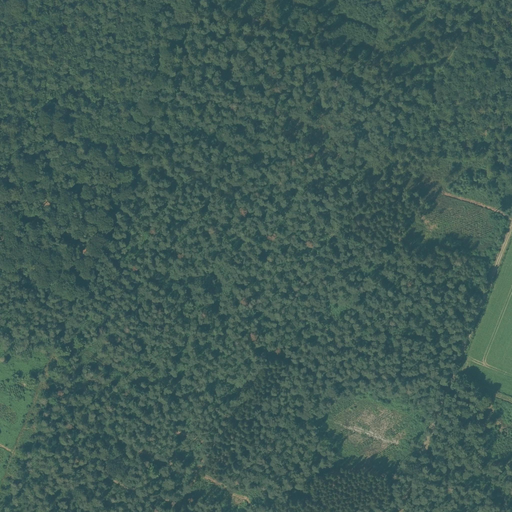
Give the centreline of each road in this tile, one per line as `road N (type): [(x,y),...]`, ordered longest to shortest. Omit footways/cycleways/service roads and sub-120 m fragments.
road 1 (track): [(0,484),(194,0)]
road 2 (track): [(400,511),(511,233)]
